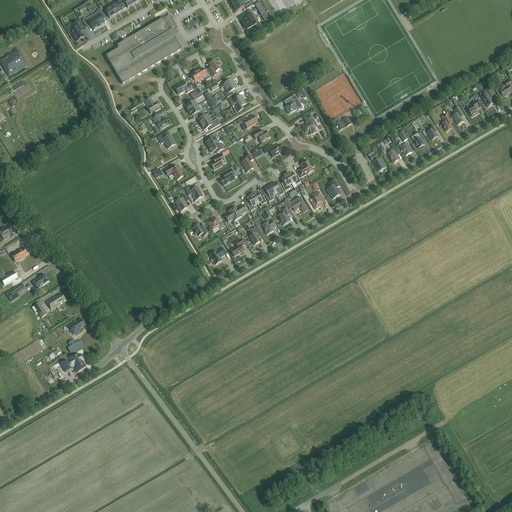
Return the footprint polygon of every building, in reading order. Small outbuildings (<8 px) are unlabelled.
[(133,5),(129,0),(124,0),(124,1),(123,0),(128,8),(128,7),(129,7),(133,5)] [(121,2),(121,3),(120,3),(116,5),(120,13),(124,10),(125,9),(125,10),(121,2)] [(241,2),(233,7),(236,12),(245,7),(241,2)] [(110,8),(115,16),(119,13),(120,12),(120,13),(116,5),(115,5),(116,6),(115,6),(110,8),(111,8),(110,8)] [(111,9),(110,9),(109,9),(105,11),(109,19),(114,16),(114,15),(115,16),(110,8),(111,8),(110,8),(111,9)] [(97,12),(97,13),(92,16),(98,27),(101,26),(104,24),(100,18),(104,16),(100,10),(97,12)] [(244,25),(256,18),(251,10),(246,13),(247,16),(241,20),(244,25)] [(177,28),(170,15),(117,46),(118,49),(106,57),(122,85),(181,50),(171,32),(177,28)] [(189,15),(182,20),(184,23),(191,18),(189,15)] [(96,29),(98,27),(92,16),(85,19),(85,18),(82,20),(86,26),(89,24),(93,31),(96,29)] [(256,18),(244,25),(247,30),(254,27),(255,29),(261,26),(256,18)] [(84,30),(79,21),(72,25),(74,29),(70,32),(77,42),(84,38),(80,32),(84,30)] [(13,75),(28,66),(18,50),(2,60),(6,68),(7,68),(8,69),(7,70),(5,71),(9,77),(13,75)] [(212,71),(210,72),(209,73),(212,78),(217,75),(216,72),(221,69),(215,60),(209,64),(212,71)] [(196,72),(201,80),(204,78),(206,81),(211,78),(206,69),(203,71),(202,68),(196,72)] [(201,80),(196,72),(190,75),(192,78),(189,79),(195,90),(196,89),(198,88),(197,86),(200,85),(198,82),(201,80)] [(226,89),(235,84),(232,80),(220,87),(221,89),(224,87),(226,89)] [(499,97),(502,95),(504,98),(509,95),(511,93),(511,91),(509,87),(511,85),(511,84),(509,80),(504,83),(507,88),(503,90),(502,88),(501,87),(496,90),(496,91),(499,97)] [(179,95),(186,91),(187,93),(193,90),(189,84),(186,86),(184,82),(180,84),(180,85),(174,88),(179,95)] [(235,84),(226,89),(228,94),(225,96),(227,98),(233,95),(231,92),(237,89),(235,84)] [(487,85),(494,96),(495,95),(489,84),(487,85)] [(488,108),(494,104),(491,98),(494,97),(489,89),(485,91),(487,95),(482,98),(488,108)] [(235,105),(244,100),(241,96),(235,99),(234,96),(228,100),(232,107),(235,105)] [(296,107),(300,105),(295,96),(289,99),(291,102),(286,105),(287,107),(285,108),(289,114),(297,110),(296,107)] [(214,97),(212,99),(216,106),(221,102),(219,99),(217,100),(216,101),(214,97)] [(151,114),(160,109),(156,103),(154,104),(151,98),(145,102),(148,107),(147,108),(151,114)] [(244,100),(235,105),(236,107),(233,109),(235,112),(236,114),(242,111),(241,108),(247,105),(244,100)] [(188,111),(197,106),(194,101),(185,106),(188,111)] [(476,111),(481,108),(477,101),(471,104),(472,105),(467,108),(472,117),(478,114),(476,111)] [(197,106),(188,111),(191,117),(197,113),(199,116),(206,111),(205,109),(200,111),(197,106)] [(461,118),(464,116),(460,108),(454,111),(457,115),(453,117),(458,126),(464,122),(461,118)] [(201,125),(210,120),(209,117),(211,116),(209,114),(198,120),(201,125)] [(441,117),(445,123),(442,125),(446,132),(452,129),(450,125),(452,124),(448,117),(446,114),(441,117)] [(314,129),(317,127),(310,115),(304,119),(306,123),(306,125),(302,127),(306,133),(310,131),(312,135),(316,132),(314,129)] [(160,130),(169,125),(167,122),(166,122),(164,118),(161,120),(158,116),(152,120),(154,122),(155,122),(160,130)] [(247,129),(257,123),(253,116),(245,121),(243,117),(236,121),(239,125),(243,122),(247,129)] [(352,124),(348,118),(342,121),(343,122),(341,123),(340,121),(334,125),(339,132),(344,129),(346,127),(346,128),(352,124)] [(210,120),(201,125),(204,131),(208,128),(210,131),(220,125),(217,119),(212,123),(210,120)] [(432,141),(438,137),(436,133),(438,131),(435,126),(430,129),(431,131),(427,133),(432,141)] [(261,143),(269,138),(265,132),(262,134),(261,134),(259,131),(260,130),(252,135),(256,140),(258,139),(261,143)] [(168,149),(176,145),(170,135),(170,136),(167,132),(157,138),(161,145),(164,143),(168,149)] [(404,142),(408,139),(403,132),(399,134),(404,142)] [(418,149),(425,145),(422,140),(424,138),(421,133),(418,135),(420,138),(414,142),(418,149)] [(209,148),(218,143),(216,140),(218,139),(215,134),(208,138),(209,141),(206,143),(209,148)] [(218,143),(209,148),(212,153),(216,151),(217,154),(224,150),(221,144),(219,145),(218,143)] [(393,164),(400,160),(396,154),(398,152),(393,144),(390,146),(393,149),(391,150),(392,152),(388,154),(393,164)] [(406,157),(412,153),(407,144),(401,148),(406,157)] [(278,154),(282,152),(278,145),(273,148),(271,145),(263,149),(266,154),(269,152),(273,158),(278,154)] [(250,162),(254,160),(251,154),(246,157),(247,160),(241,163),(247,173),(254,169),(250,163),(251,163),(250,162)] [(221,162),(224,160),(221,155),(215,159),(216,161),(211,165),(214,171),(223,166),(221,162)] [(379,172),(386,168),(381,159),(373,164),(379,172)] [(306,175),(314,171),(307,161),(300,165),(302,168),(297,171),(301,178),(306,175)] [(176,181),(183,177),(181,174),(182,173),(180,171),(180,170),(178,166),(174,169),(172,165),(164,170),(167,176),(172,173),(176,181)] [(223,187),(234,180),(232,177),(234,176),(231,170),(224,174),(226,177),(220,180),(223,187)] [(287,176),(292,184),(294,183),(296,185),(301,182),(297,175),(294,177),(292,173),(287,176)] [(292,184),(287,176),(281,179),(284,183),(281,184),(285,191),(290,188),(289,186),(292,184)] [(337,189),(341,187),(336,179),(329,184),(331,187),(326,190),(330,196),(331,195),(333,199),(340,195),(337,189)] [(269,186),(275,196),(278,194),(279,196),(284,193),(280,186),(278,188),(275,183),(269,186)] [(203,196),(203,195),(202,194),(201,194),(197,187),(193,190),(191,186),(185,189),(189,196),(192,194),(196,201),(203,197),(203,196)] [(275,196),(269,186),(264,189),(267,194),(265,196),(269,202),(274,199),(272,197),(275,196)] [(315,210),(326,204),(319,192),(312,196),(314,201),(311,202),(315,210)] [(252,196),(257,205),(260,203),(261,205),(266,202),(262,196),(260,197),(257,193),(252,196)] [(185,203),(188,201),(185,195),(181,197),(182,198),(175,203),(181,212),(188,208),(185,203)] [(257,205),(252,196),(247,199),(250,204),(247,206),(251,211),(255,209),(254,206),(257,205)] [(303,213),(308,210),(308,209),(308,210),(301,197),(290,203),(288,199),(284,201),(289,210),(292,208),(294,211),(301,208),(303,213)] [(240,216),(247,212),(243,206),(237,210),(236,208),(228,212),(229,214),(225,216),(229,222),(233,220),(234,222),(241,217),(240,216)] [(287,216),(291,214),(287,208),(281,212),(282,214),(278,216),(283,226),(290,222),(287,216)] [(221,229),(225,227),(222,222),(219,223),(216,218),(213,219),(207,223),(209,227),(210,226),(212,231),(219,227),(221,229)] [(277,226),(273,220),(269,223),(268,222),(262,226),(267,235),(274,231),(272,229),(277,226)] [(7,237),(15,233),(10,225),(5,228),(5,227),(0,229),(0,234),(4,240),(8,238),(7,237)] [(203,237),(208,234),(204,226),(201,228),(199,225),(193,228),(196,234),(195,234),(195,235),(196,236),(197,236),(198,237),(202,235),(203,237)] [(254,246),(260,242),(257,237),(259,235),(255,227),(249,231),(252,235),(249,237),(254,246)] [(241,247),(244,246),(241,239),(235,243),(237,247),(230,251),(234,257),(244,252),(241,247)] [(220,258),(227,254),(223,248),(217,252),(216,251),(209,255),(212,260),(211,261),(212,262),(213,263),(215,265),(222,261),(220,258)] [(24,257),(28,254),(27,254),(28,253),(27,252),(26,251),(25,249),(15,255),(19,262),(24,258),(24,257)] [(37,289),(49,282),(44,275),(33,283),(37,289)] [(60,304),(65,301),(61,294),(54,299),(53,298),(46,303),(52,311),(61,305),(60,304)] [(39,304),(34,307),(36,311),(41,319),(47,315),(39,304)] [(86,325),(82,319),(77,323),(76,321),(69,327),(74,335),(80,331),(79,330),(86,325)] [(68,349),(71,353),(79,348),(76,344),(68,349)] [(68,361),(61,365),(65,373),(74,367),(77,373),(86,368),(83,362),(84,361),(80,354),(79,355),(78,354),(70,360),(68,361)]
